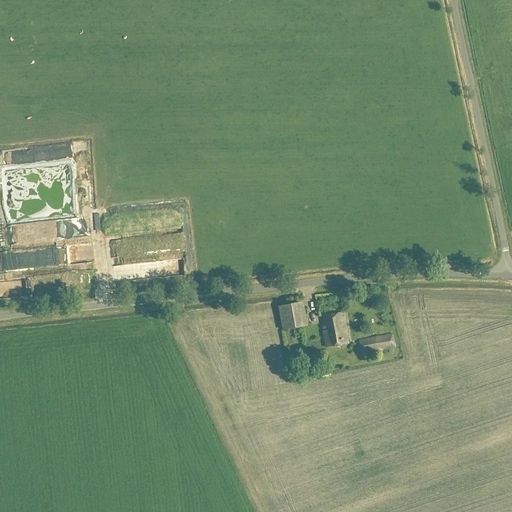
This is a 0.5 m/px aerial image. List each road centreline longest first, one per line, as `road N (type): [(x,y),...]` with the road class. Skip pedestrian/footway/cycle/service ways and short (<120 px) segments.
road 1 (unclassified): [(0,317),(359,277),(506,274)]
road 2 (unclassified): [(506,274),(452,0)]
